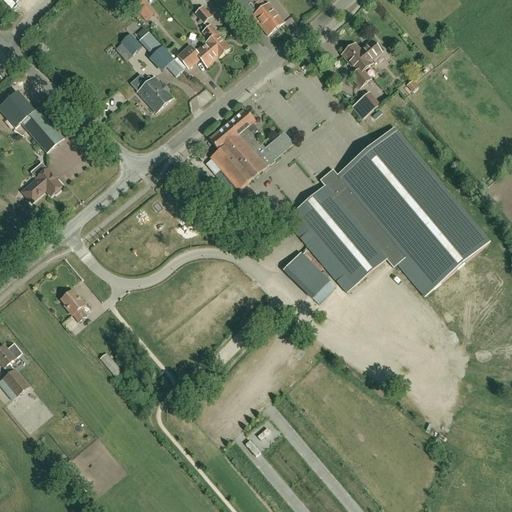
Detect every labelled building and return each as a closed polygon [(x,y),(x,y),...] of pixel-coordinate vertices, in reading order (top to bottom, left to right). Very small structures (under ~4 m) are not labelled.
[(155,15),(142,0),(140,0),(132,7),(146,23),(155,15)] [(249,3),(246,0),(241,0),(242,0),(236,5),(240,10),(249,3)] [(256,5),(252,0),(241,0),(242,0),(241,0),(246,0),(249,3),(240,10),(249,21),(253,18),(268,37),(276,30),(256,5)] [(261,1),(256,5),(276,30),(285,24),(269,5),(266,7),(261,1)] [(212,18),(203,8),(196,15),(204,25),(212,18)] [(206,45),(218,59),(219,60),(230,50),(218,36),(218,35),(211,27),(203,34),(210,42),(206,45)] [(134,36),(139,43),(152,58),(149,60),(161,74),(167,69),(176,79),(184,72),(175,62),(163,48),(161,50),(148,34),(143,28),(134,36)] [(120,45),(121,46),(116,50),(128,62),(132,57),(133,58),(143,48),(130,35),(120,45)] [(370,64),(381,54),(372,43),(363,51),(364,52),(362,54),(355,46),(343,56),(357,74),(352,78),(361,89),(370,82),(363,73),(372,66),(370,64)] [(207,69),(218,59),(206,45),(196,54),(191,47),(178,58),(189,71),(200,61),(207,69)] [(131,84),(139,93),(138,94),(156,115),(173,101),(167,93),(169,91),(164,86),(161,87),(154,79),(153,81),(149,76),(145,80),(141,75),(131,84)] [(418,89),(413,82),(407,87),(412,93),(418,89)] [(380,105),(369,94),(352,110),(362,121),(380,105)] [(64,141),(53,128),(38,110),(31,116),(15,96),(0,108),(0,112),(15,130),(21,125),(47,155),(64,141)] [(428,117),(432,114),(419,96),(415,98),(428,117)] [(258,132),(255,128),(252,125),(255,123),(245,111),(210,141),(219,153),(211,160),(239,192),(248,184),(249,185),(267,169),(266,169),(294,146),(284,134),(265,150),(253,136),(258,132)] [(425,299),(490,244),(394,131),(338,178),(332,172),(320,183),(325,189),(285,222),(346,295),(386,262),(393,270),(398,266),(425,299)] [(37,179),(47,169),(43,165),(33,175),(37,179)] [(37,181),(22,194),(32,204),(46,192),(51,198),(54,195),(56,196),(60,192),(60,190),(62,188),(53,178),(54,178),(48,170),(36,180),(37,181)] [(284,272),(312,300),(319,307),(336,290),(301,255),(284,272)] [(79,323),(87,317),(81,310),(85,306),(77,296),(76,297),(72,292),(61,301),(65,306),(64,307),(72,316),(73,316),(79,323)] [(73,319),(65,324),(71,332),(79,327),(73,319)] [(14,345),(7,350),(4,347),(0,350),(0,363),(4,369),(5,369),(9,374),(2,380),(2,381),(0,382),(0,387),(12,403),(30,388),(14,370),(10,365),(23,355),(14,345)] [(117,379),(117,378),(122,374),(105,356),(100,360),(117,379)] [(39,424),(47,418),(44,414),(36,420),(39,424)] [(22,416),(20,421),(31,425),(33,420),(22,416)]
